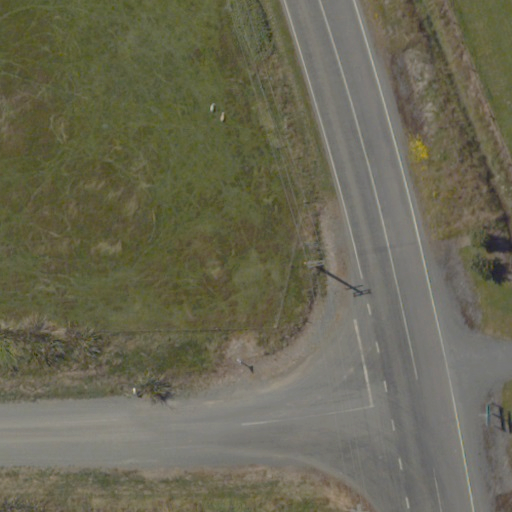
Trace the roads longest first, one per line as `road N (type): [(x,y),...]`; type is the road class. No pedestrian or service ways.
road 1 (unclassified): [(0,433),(174,431),(424,408)]
road 2 (tertiary): [(318,0),(359,128),(424,408)]
